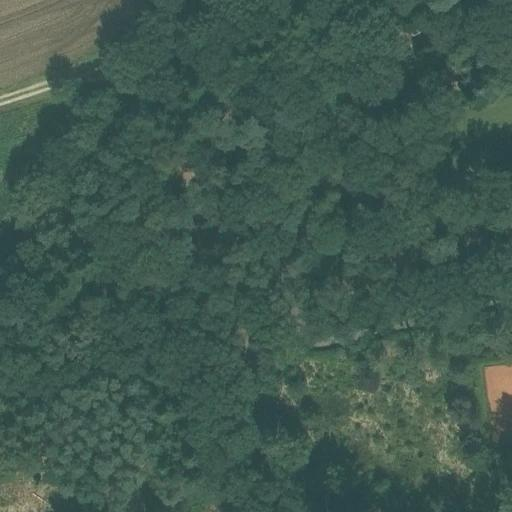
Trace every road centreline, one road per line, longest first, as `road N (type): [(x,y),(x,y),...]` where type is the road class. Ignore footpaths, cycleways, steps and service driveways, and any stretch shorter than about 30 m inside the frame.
road 1 (unknown): [(361,0),(261,146),(254,186),(260,222),(311,305),(329,314),(363,321),(511,284)]
road 2 (track): [(0,97),(111,62),(227,0)]
